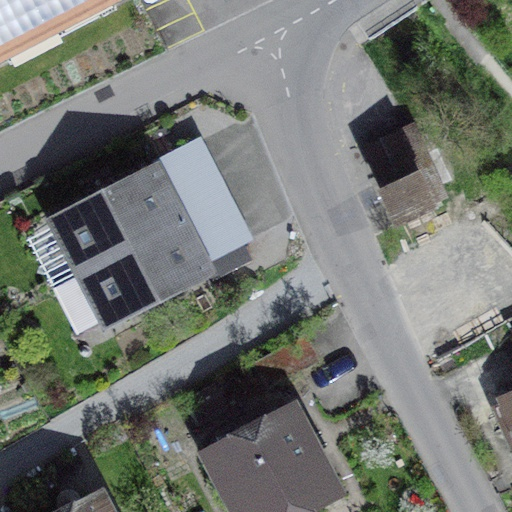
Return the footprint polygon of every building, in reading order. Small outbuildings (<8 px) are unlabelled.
[(140,0),(0,0),(0,81),(144,7),(140,0)] [(421,126),(375,151),(415,222),(461,196),(421,126)] [(58,222),(87,275),(236,194),(207,141),(58,222)] [(258,235),(236,194),(87,275),(117,331),(229,270),(221,256),(258,235)] [(266,365),(277,386),(325,362),(314,340),(266,365)] [(511,443),(511,396),(495,403),(511,443)] [(310,400),(214,448),(246,511),(313,511),(356,491),(310,400)] [(116,511),(110,501),(89,511),(116,511)]
